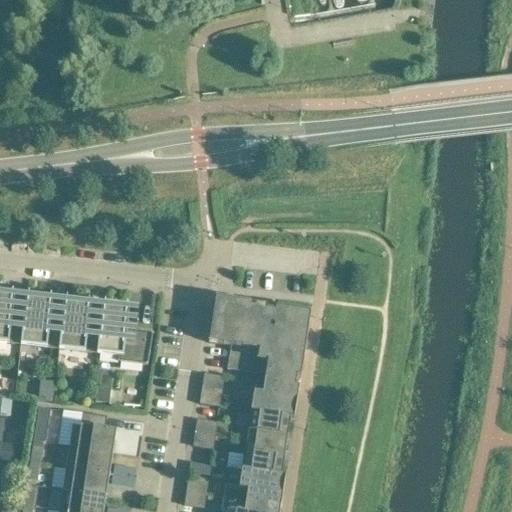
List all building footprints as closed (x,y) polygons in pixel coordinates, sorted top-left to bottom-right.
[(0,298),(0,344),(20,347),(24,320),(12,319),(14,300),(0,298)] [(26,301),(24,320),(20,347),(59,351),(62,324),(50,323),(52,304),(26,301)] [(266,374),(264,384),(264,385),(295,390),(295,389),(296,379),(300,380),(310,316),(275,310),(275,314),(266,313),(267,309),(215,301),(209,345),(230,348),(227,371),(256,376),(257,373),(266,374)] [(64,305),(62,324),(59,351),(97,356),(100,329),(88,327),(90,308),(64,305)] [(102,310),(100,329),(97,356),(118,358),(118,364),(147,367),(152,335),(126,332),(128,313),(102,310)] [(205,377),(203,390),(221,393),(223,380),(205,377)] [(297,391),(296,394),(298,394),(299,390),(295,389),(295,390),(264,385),(264,384),(241,381),(239,395),(253,397),(251,414),(290,420),(290,421),(294,421),(297,402),(287,400),(289,390),(297,391)] [(0,382),(0,396),(12,398),(14,385),(0,382)] [(33,443),(45,445),(50,412),(38,410),(33,443)] [(282,438),(287,438),(290,421),(290,420),(251,414),(246,443),(280,449),(282,438)] [(107,419),(82,415),(80,428),(72,427),(69,449),(112,456),(116,433),(115,432),(114,434),(104,432),(107,419)] [(196,436),(214,438),(216,426),(198,423),(196,436)] [(212,451),(214,438),(196,436),(194,448),(212,451)] [(278,460),(280,449),(246,443),(242,473),(281,479),(281,478),(284,461),(278,460)] [(32,448),(30,465),(39,466),(41,450),(32,448)] [(109,477),(112,456),(69,449),(66,470),(109,477)] [(27,481),(36,482),(39,466),(30,465),(27,481)] [(106,498),(109,477),(66,470),(62,492),(106,498)] [(275,497),(282,498),(285,479),(281,478),(281,479),(242,473),(239,489),(225,487),(223,500),(273,508),(275,497)] [(188,482),(187,495),(205,498),(207,485),(188,482)] [(35,493),(26,491),(24,507),(32,509),(35,493)] [(103,511),(106,498),(62,492),(59,511),(103,511)] [(203,510),(205,498),(187,495),(185,507),(203,510)] [(272,511),(273,508),(223,500),(220,511),(272,511)]
